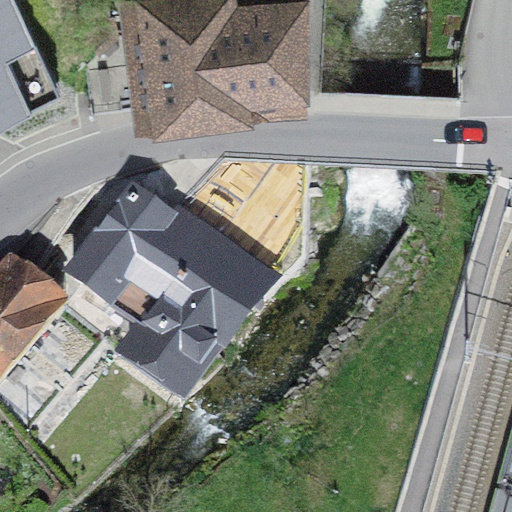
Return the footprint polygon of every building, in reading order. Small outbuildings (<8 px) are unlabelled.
[(0,0),(0,116),(60,86),(16,0),(0,0)] [(109,0),(111,20),(144,15),(154,104),(287,86),(287,85),(321,81),(325,0),(109,0)] [(486,0),(474,0),(473,9),(484,12),(486,0)] [(87,72),(93,110),(143,103),(138,65),(87,72)] [(141,358),(199,399),(283,283),(139,179),(69,276),(125,316),(147,285),(178,307),(141,358)] [(307,185),(262,182),(259,229),(304,231),(307,185)] [(77,299),(17,251),(0,272),(0,388),(3,391),(77,299)]
